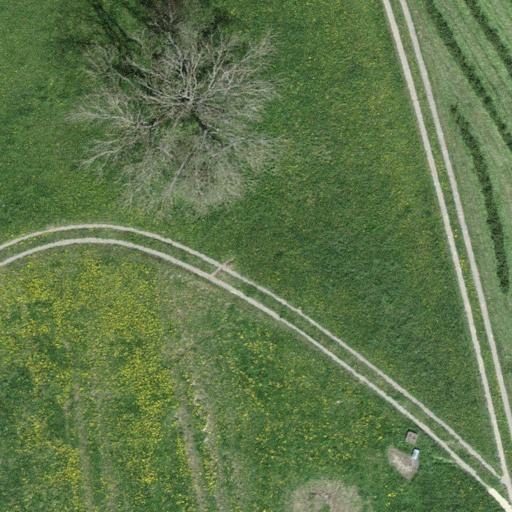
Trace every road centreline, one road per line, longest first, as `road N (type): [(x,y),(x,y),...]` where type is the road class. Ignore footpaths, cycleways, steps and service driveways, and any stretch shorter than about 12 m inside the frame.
road 1 (track): [(0,258),(31,241),(108,230),(201,263),(311,328),(511,497)]
road 2 (track): [(511,466),(393,0)]
